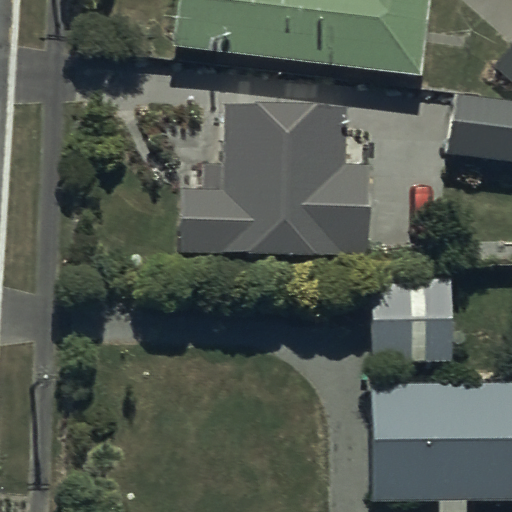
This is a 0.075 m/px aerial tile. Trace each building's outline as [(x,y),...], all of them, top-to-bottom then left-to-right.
[(178,0),(170,61),(414,97),(428,0),(178,0)] [(511,110),(449,102),(442,153),(511,162),(511,110)] [(343,128),(221,126),(220,179),(195,179),(195,200),(172,199),(171,267),(364,270),(365,179),(343,179),(343,128)] [(452,277),(368,277),(368,361),(452,361),(452,277)] [(511,511),(511,399),(371,399),(370,511),(511,511)]
